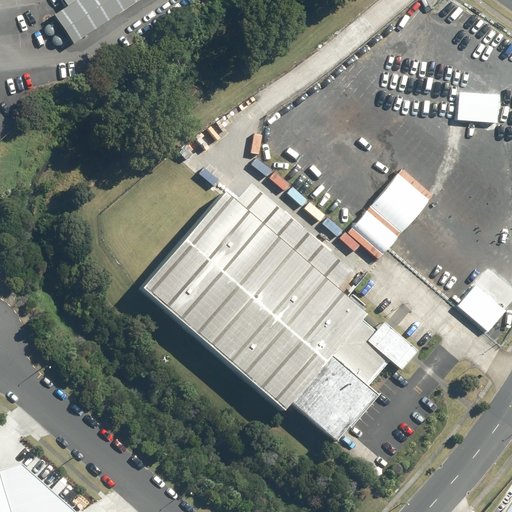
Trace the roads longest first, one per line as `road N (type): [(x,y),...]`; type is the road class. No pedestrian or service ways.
road 1 (unclassified): [(0,358),(164,511)]
road 2 (unknown): [(242,110),(387,0)]
road 3 (unclassified): [(511,392),(473,453),(420,511)]
